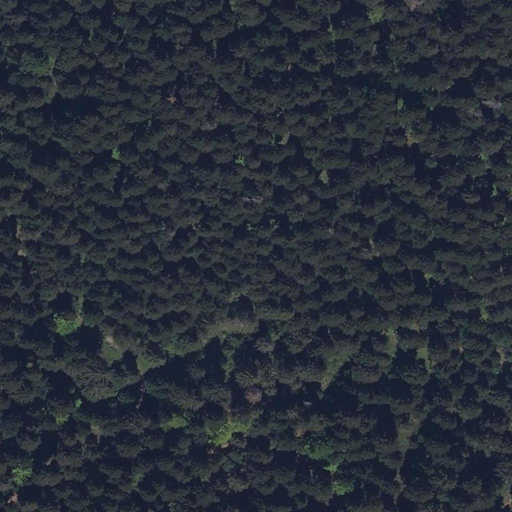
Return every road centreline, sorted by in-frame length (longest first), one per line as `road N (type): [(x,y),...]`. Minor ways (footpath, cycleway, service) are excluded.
road 1 (track): [(271,0),(491,325),(511,375)]
road 2 (track): [(0,207),(11,238),(49,291),(79,321),(129,348),(143,393),(130,420),(27,488),(5,511)]
